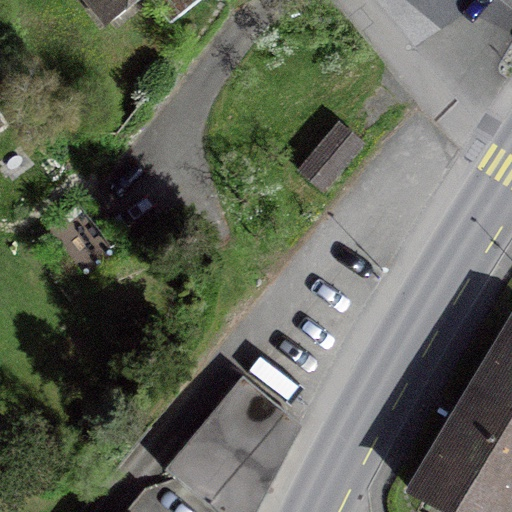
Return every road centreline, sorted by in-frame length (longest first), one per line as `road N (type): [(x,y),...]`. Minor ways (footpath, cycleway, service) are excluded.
road 1 (secondary): [(318,511),(389,380),(511,186)]
road 2 (unknown): [(341,0),(189,158),(63,219)]
road 3 (residential): [(347,0),(432,97),(511,144)]
